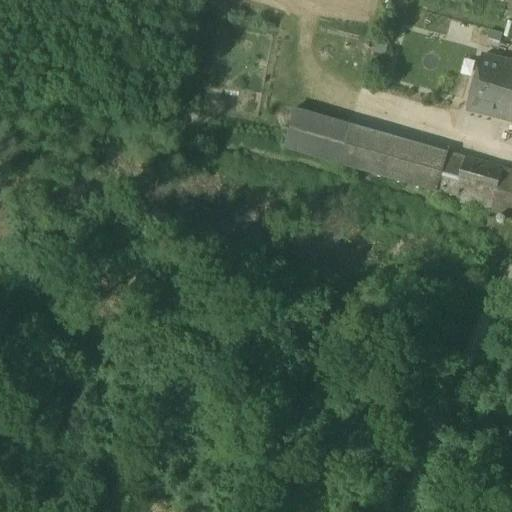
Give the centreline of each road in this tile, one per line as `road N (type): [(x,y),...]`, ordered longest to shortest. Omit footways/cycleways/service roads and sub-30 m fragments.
road 1 (track): [(247,511),(0,356)]
road 2 (residential): [(400,511),(511,271)]
